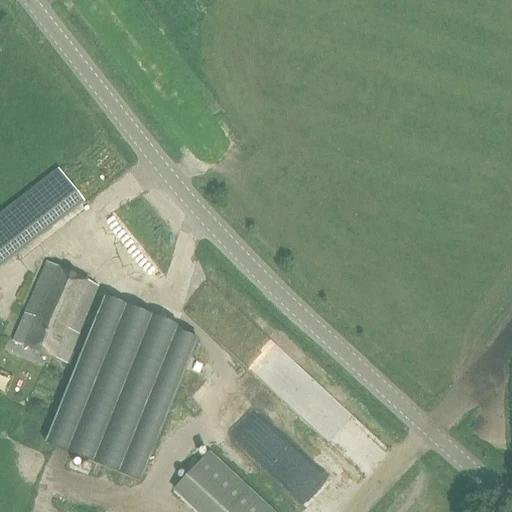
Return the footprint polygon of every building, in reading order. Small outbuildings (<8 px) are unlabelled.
[(0,266),(83,202),(58,170),(0,214),(0,266)] [(133,212),(124,219),(150,253),(159,246),(133,212)] [(65,365),(98,284),(46,263),(24,315),(25,315),(14,344),(65,365)] [(148,456),(195,338),(176,331),(177,328),(104,299),(80,358),(92,363),(68,423),(148,456)] [(33,452),(8,470),(14,479),(39,461),(33,452)] [(212,511),(270,511),(208,453),(180,482),(212,511)]
